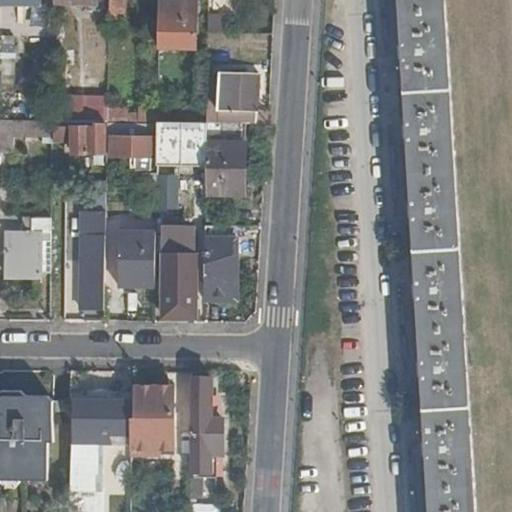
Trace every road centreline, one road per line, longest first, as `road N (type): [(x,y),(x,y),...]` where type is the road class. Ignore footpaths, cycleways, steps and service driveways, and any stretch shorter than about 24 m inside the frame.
road 1 (unclassified): [(277,348),(298,0)]
road 2 (residential): [(277,348),(0,346)]
road 3 (unclassified): [(266,511),(277,348)]
